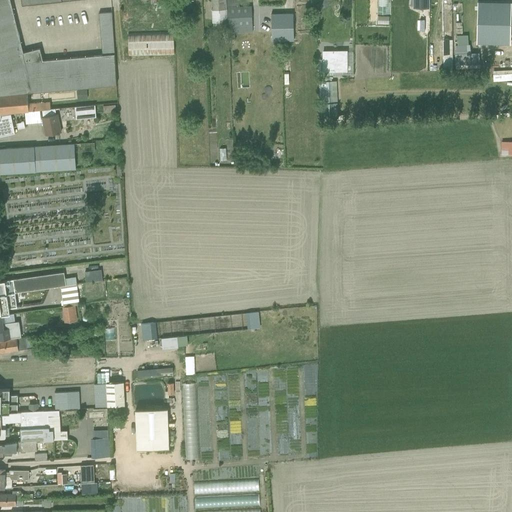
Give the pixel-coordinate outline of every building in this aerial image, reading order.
[(116,85),(114,54),(102,55),(44,60),(42,59),(39,48),(23,53),(9,0),(0,0),(0,95),(27,93),(116,85)] [(210,0),(211,9),(211,22),(226,22),(224,0),(210,0)] [(376,0),(376,7),(378,7),(378,13),(387,13),(387,0),(376,0)] [(511,2),(478,2),(478,43),(511,43),(511,25),(511,2)] [(227,7),(228,27),(252,26),(251,6),(227,7)] [(98,13),(102,55),(114,54),(111,12),(98,13)] [(293,40),(293,13),(271,14),(271,41),(293,40)] [(173,32),(128,33),(128,56),(174,55),(173,32)] [(322,51),(323,71),(346,71),(346,51),(322,51)] [(319,77),(320,104),(322,119),(338,118),(337,103),(336,81),(331,81),(331,76),(319,77)] [(77,99),(87,99),(86,89),(76,90),(77,99)] [(28,104),(27,93),(0,95),(0,113),(25,111),(40,110),(41,110),(50,109),(49,102),(28,104)] [(103,112),(115,111),(115,104),(102,105),(103,112)] [(75,119),(95,117),(94,105),(74,107),(75,119)] [(50,109),(41,110),(42,117),(41,118),(45,136),(61,132),(57,114),(55,115),(55,108),(50,109)] [(40,110),(25,111),(26,123),(41,122),(40,110)] [(0,136),(14,133),(10,114),(0,114),(0,136)] [(501,154),(511,154),(511,141),(501,142),(501,154)] [(94,142),(0,147),(0,173),(75,168),(74,153),(95,152),(94,142)] [(64,278),(63,271),(0,280),(0,294),(15,292),(66,285),(66,286),(76,285),(75,277),(64,278)] [(79,304),(76,285),(66,286),(60,287),(63,307),(76,305),(79,304)] [(15,292),(0,294),(0,315),(4,315),(10,314),(9,308),(17,307),(15,292)] [(63,307),(66,324),(79,322),(76,305),(63,307)] [(124,308),(107,308),(108,316),(124,316),(124,308)] [(258,312),(245,313),(247,329),(259,328),(258,312)] [(0,339),(21,337),(18,321),(5,323),(4,315),(0,315),(0,339)] [(155,322),(141,324),(143,340),(157,338),(155,322)] [(38,347),(33,348),(31,336),(0,340),(0,352),(26,349),(27,361),(39,360),(38,347)] [(186,336),(161,338),(162,349),(177,348),(177,346),(187,345),(186,336)] [(194,356),(184,357),(185,375),(194,374),(194,356)] [(163,381),(171,380),(170,367),(162,368),(163,381)] [(107,407),(107,415),(125,414),(123,383),(120,383),(114,384),(105,385),(107,407)] [(180,385),(185,460),(200,459),(195,384),(180,385)] [(0,413),(17,412),(17,395),(9,395),(9,389),(0,389),(0,413)] [(89,408),(91,458),(110,456),(107,415),(107,407),(89,408)] [(136,449),(169,448),(167,408),(135,410),(136,449)] [(20,422),(21,442),(36,441),(67,439),(67,430),(60,431),(59,415),(65,415),(65,410),(19,412),(20,422)] [(5,423),(20,422),(19,412),(17,412),(0,413),(0,427),(5,428),(5,423)] [(7,444),(0,443),(0,458),(3,458),(3,452),(4,452),(4,456),(11,456),(11,452),(17,452),(17,451),(21,451),(22,452),(36,451),(36,441),(21,442),(7,444)] [(81,483),(94,482),(93,464),(80,465),(81,483)] [(28,479),(28,470),(9,470),(9,472),(6,472),(6,470),(0,469),(0,487),(5,488),(5,487),(11,487),(12,479),(28,479)] [(258,479),(193,482),(194,495),(259,492),(258,479)] [(126,486),(117,486),(118,497),(127,496),(126,486)] [(0,499),(20,499),(20,491),(12,491),(12,494),(0,493),(0,499)] [(260,494),(195,497),(195,510),(260,507),(260,494)] [(0,505),(10,506),(9,511),(19,511),(28,511),(28,508),(23,508),(23,505),(33,505),(33,499),(20,499),(0,499),(0,505)]
